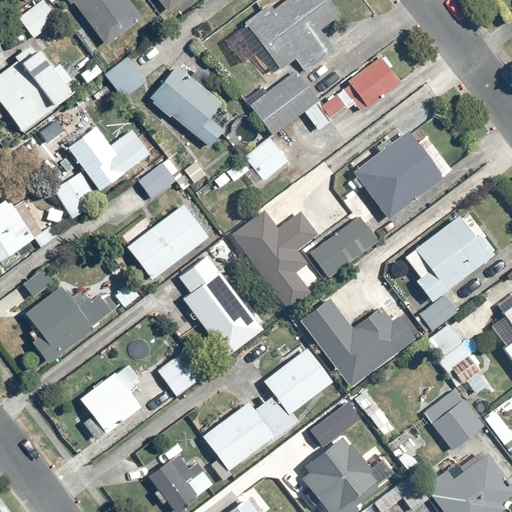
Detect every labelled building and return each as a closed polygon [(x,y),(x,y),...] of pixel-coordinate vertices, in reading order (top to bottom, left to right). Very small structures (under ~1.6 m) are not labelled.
[(56,19),(41,0),(40,0),(17,18),(32,37),(56,19)] [(68,0),(103,43),(139,15),(127,0),(68,0)] [(155,0),(163,12),(180,0),(155,0)] [(341,15),(330,0),(278,0),(244,24),(277,71),(294,59),(303,72),(330,52),(316,33),(341,15)] [(0,114),(4,111),(19,131),(68,94),(65,90),(71,85),(56,66),(50,70),(29,43),(11,57),(14,61),(0,71),(0,114)] [(145,81),(131,63),(126,56),(103,73),(122,98),(144,81),(145,81)] [(317,100),(295,117),(310,137),(332,120),(331,118),(358,97),(359,98),(366,107),(398,83),(377,56),(345,80),(347,83),(320,104),(317,100)] [(104,79),(92,62),(76,73),(88,90),(104,79)] [(235,113),(174,66),(147,100),(209,147),(235,113)] [(295,117),(317,100),(295,71),(250,106),(272,135),(295,117)] [(62,143),(80,169),(53,189),(74,217),(98,200),(93,194),(97,191),(147,154),(129,130),(108,146),(90,122),(62,143)] [(348,161),(355,170),(351,172),(387,219),(441,178),(405,131),(376,153),(369,144),(348,161)] [(287,161),(267,137),(242,158),(262,181),(287,161)] [(149,198),(173,182),(179,190),(187,184),(168,158),(159,164),(136,180),(149,198)] [(204,174),(194,160),(181,169),(191,184),(204,174)] [(0,202),(0,260),(32,239),(5,199),(0,202)] [(182,204),(153,225),(145,214),(119,233),(127,244),(125,246),(149,279),(206,237),(182,204)] [(230,236),(284,306),(307,289),(294,272),(306,263),(294,247),(305,239),(314,232),(298,211),(276,228),(263,211),(230,236)] [(354,211),(303,249),(326,279),(376,240),(354,211)] [(455,311),(442,293),(487,258),(472,238),(455,217),(402,258),(418,277),(413,281),(430,303),(416,313),(430,331),(455,311)] [(261,329),(205,255),(177,276),(189,292),(181,298),(224,356),(261,329)] [(92,301),(70,276),(22,316),(38,334),(28,342),(47,365),(115,307),(102,292),(92,301)] [(138,296),(129,283),(113,294),(122,307),(138,296)] [(390,322),(379,308),(351,329),(326,298),(297,320),(349,388),(395,352),(414,338),(398,316),(390,322)] [(490,326),(504,346),(501,349),(511,363),(511,304),(500,313),(503,316),(490,326)] [(479,364),(446,323),(421,342),(447,374),(450,371),(462,385),(466,382),(481,401),(494,391),(475,367),(479,364)] [(290,412),(330,382),(305,348),(261,380),(272,394),(252,409),(246,402),(200,436),(227,472),(296,420),(290,412)] [(202,375),(184,350),(156,371),(174,396),(202,375)] [(138,381),(124,363),(77,399),(104,434),(139,407),(125,390),(138,381)] [(365,388),(353,395),(377,430),(388,422),(365,388)] [(482,425),(453,388),(421,413),(450,450),(482,425)] [(511,438),(511,436),(494,411),(483,419),(502,445),(511,438)] [(325,511),(354,511),(358,508),(357,507),(376,490),(372,484),(377,479),(340,437),(318,456),(322,460),(298,480),(325,511)] [(499,472),(484,452),(448,479),(443,472),(423,487),(441,511),(498,511),(503,509),(499,503),(511,494),(496,474),(499,472)] [(191,472),(174,453),(145,479),(173,511),(178,511),(210,484),(196,468),(191,472)] [(382,511),(399,498),(389,485),(370,500),(379,511),(382,511)] [(256,511),(244,497),(224,511),(256,511)]
